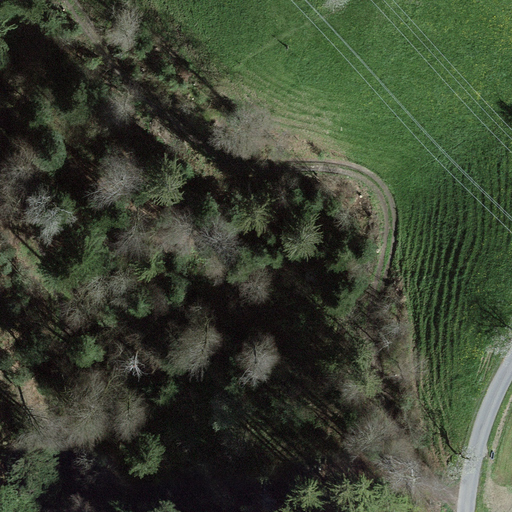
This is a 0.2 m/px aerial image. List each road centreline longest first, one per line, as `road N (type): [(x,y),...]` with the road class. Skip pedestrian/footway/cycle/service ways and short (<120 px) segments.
road 1 (track): [(66,0),(196,140),(249,162),(370,180),(385,216),(371,346),(417,463),(467,504)]
road 2 (unclassified): [(467,511),(485,415),(511,362)]
